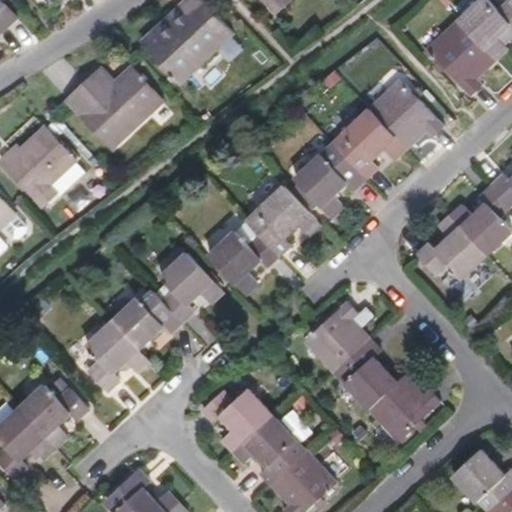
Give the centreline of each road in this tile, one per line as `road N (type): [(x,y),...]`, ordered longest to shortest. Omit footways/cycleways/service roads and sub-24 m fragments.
road 1 (residential): [(511,112),(351,255)]
road 2 (residential): [(497,396),(351,255)]
road 3 (residential): [(368,511),(497,396)]
road 4 (residential): [(124,0),(0,80)]
road 5 (residential): [(153,421),(242,511)]
